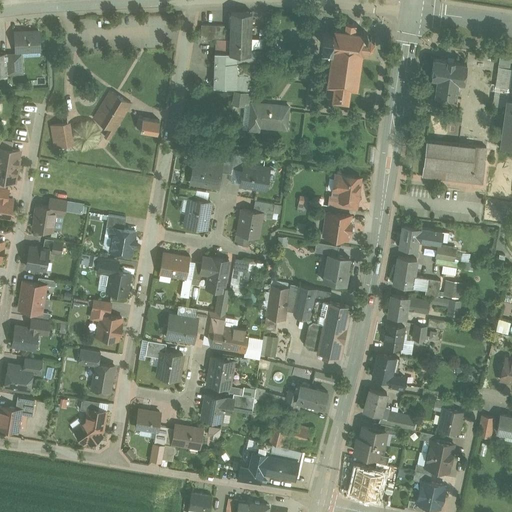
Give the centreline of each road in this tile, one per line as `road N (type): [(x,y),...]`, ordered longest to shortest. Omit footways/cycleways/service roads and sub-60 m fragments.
road 1 (tertiary): [(411,10),(321,501)]
road 2 (residential): [(192,0),(152,235)]
road 3 (residential): [(109,463),(321,501)]
road 4 (residential): [(34,115),(3,318)]
road 5 (tertiary): [(0,12),(182,0)]
road 6 (residential): [(152,235),(123,390)]
road 7 (residential): [(511,399),(480,396),(452,511)]
